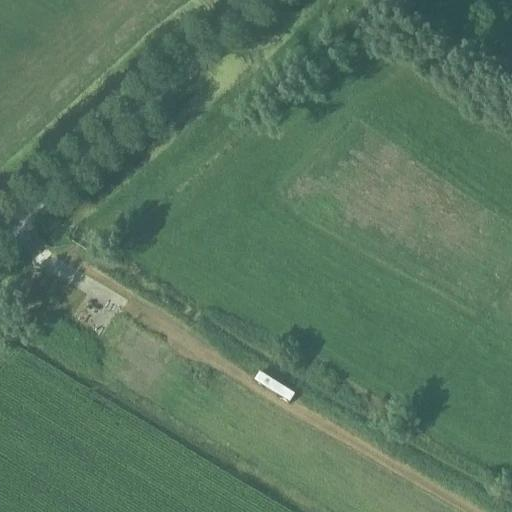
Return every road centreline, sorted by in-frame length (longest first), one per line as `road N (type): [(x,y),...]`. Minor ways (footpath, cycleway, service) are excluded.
road 1 (track): [(478,511),(43,256),(13,223)]
road 2 (unclassified): [(0,235),(261,0)]
